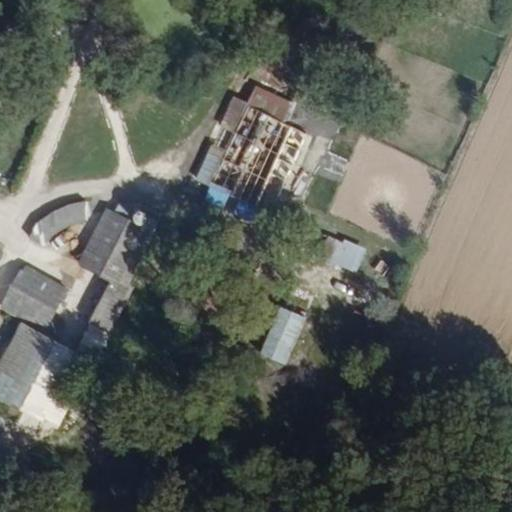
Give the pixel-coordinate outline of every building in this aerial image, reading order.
[(259,204),(295,124),(286,120),(296,99),(257,82),(248,103),(245,102),(209,182),(259,204)] [(209,182),(245,102),(231,96),(195,176),(209,182)] [(272,210),(308,130),(295,124),(259,204),(272,210)] [(77,219),(99,215),(108,196),(86,197),(62,204),(39,217),(28,235),(44,243),(53,231),(66,223),(77,219)] [(110,332),(133,287),(127,284),(155,231),(138,222),(143,212),(119,200),(115,209),(107,205),(79,261),(112,278),(76,348),(40,418),(30,437),(48,446),(58,427),(108,331),(110,332)] [(155,231),(160,220),(143,212),(138,222),(155,231)] [(356,274),(367,249),(344,239),(342,243),(328,236),(316,262),(332,269),(334,265),(356,274)] [(46,327),(67,285),(25,264),(4,306),(46,327)] [(286,365),(306,318),(282,308),(262,355),(286,365)] [(0,397),(15,405),(51,335),(21,320),(0,360),(0,397)] [(40,418),(76,348),(51,335),(15,405),(40,418)] [(150,459),(164,431),(137,417),(129,434),(103,421),(97,432),(150,459)]
